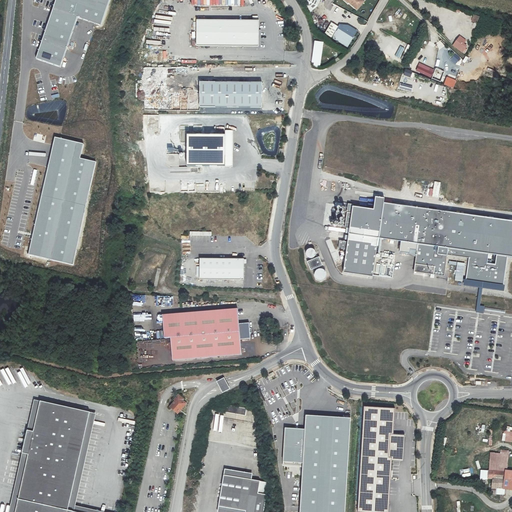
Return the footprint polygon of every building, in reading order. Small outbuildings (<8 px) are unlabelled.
[(109,0),(56,0),(36,59),(61,67),(77,17),(101,25),(109,0)] [(321,0),(305,0),(311,11),(318,6),(321,0)] [(364,2),(361,0),(360,0),(354,7),(357,10),(364,2)] [(474,14),(471,21),(477,23),(480,16),(474,14)] [(329,20),(323,16),(317,26),(323,29),(329,20)] [(259,21),(197,20),(196,46),(259,47),(259,21)] [(331,37),(338,26),(332,22),(325,33),(331,37)] [(351,28),(348,33),(357,37),(360,33),(351,28)] [(347,46),(353,37),(341,29),(335,38),(347,46)] [(459,42),(456,47),(463,52),(465,48),(466,46),(463,44),(466,40),(460,37),(457,41),(459,42)] [(311,67),(320,68),(323,42),(314,41),(311,67)] [(399,59),(405,49),(400,46),(395,56),(399,59)] [(418,67),(416,70),(431,77),(434,71),(430,69),(428,72),(418,67)] [(410,78),(412,72),(405,69),(403,75),(410,78)] [(455,81),(447,78),(444,85),(453,88),(455,81)] [(199,82),(199,107),(261,108),(261,82),(199,82)] [(61,93),(74,92),(73,84),(61,85),(61,93)] [(440,100),(428,96),(427,100),(439,104),(440,100)] [(159,115),(148,115),(148,128),(158,128),(159,115)] [(186,134),(186,166),(232,166),(232,130),(225,130),(224,134),(186,134)] [(80,158),(83,144),(55,138),(30,255),(74,265),(96,162),(80,158)] [(191,167),(179,167),(179,154),(167,154),(167,168),(171,168),(171,172),(191,172),(191,167)] [(182,193),(192,193),(192,186),(181,186),(181,180),(165,180),(165,192),(182,192),(182,193)] [(343,273),(373,277),(385,199),(376,198),(374,210),(353,207),(343,273)] [(511,221),(385,203),(379,238),(511,257),(511,221)] [(211,236),(211,232),(188,232),(189,242),(195,242),(195,236),(211,236)] [(418,244),(414,272),(444,276),(447,255),(470,258),(466,280),(503,285),(507,258),(418,244)] [(312,247),(304,251),(308,259),(316,255),(312,247)] [(307,262),(311,270),(323,265),(319,256),(307,262)] [(199,259),(199,279),(243,279),(243,259),(199,259)] [(326,271),(317,268),(313,279),(322,282),(326,271)] [(483,314),(484,306),(477,305),(476,312),(483,314)] [(165,341),(177,340),(250,334),(250,327),(240,327),(238,312),(163,318),(165,341)] [(250,334),(177,340),(179,363),(242,357),(240,343),(251,342),(250,334)] [(230,389),(224,378),(216,382),(222,393),(230,389)] [(186,404),(183,401),(178,396),(174,400),(169,406),(178,414),(186,404)] [(74,511),(68,510),(89,413),(41,402),(34,433),(27,432),(22,455),(27,455),(27,457),(29,457),(16,511),(74,511)] [(246,409),(227,405),(226,412),(245,416),(246,409)] [(394,409),(365,407),(359,511),(375,511),(388,511),(392,460),(392,436),(394,409)] [(344,511),(349,418),(306,416),(306,430),(304,467),(301,511),(344,511)] [(304,467),(306,430),(285,429),(284,466),(304,467)] [(404,436),(392,436),(392,460),(403,461),(404,436)] [(490,453),(489,470),(505,471),(507,455),(490,453)] [(225,469),(224,475),(251,480),(252,474),(225,469)] [(504,489),(505,471),(489,470),(488,479),(491,480),(490,495),(500,496),(499,499),(503,500),(504,489)] [(224,475),(218,506),(245,511),(244,511),(272,511),(277,484),(251,480),(224,475)]
